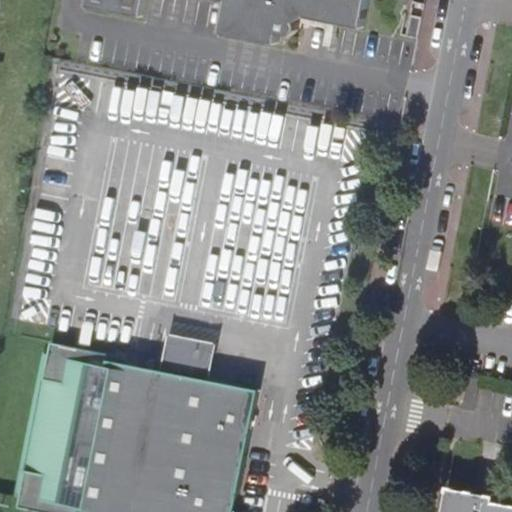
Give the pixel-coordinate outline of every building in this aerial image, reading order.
[(85,0),(85,6),(142,17),(145,0),(216,0),(227,2),(221,32),(278,42),(279,36),(290,37),(294,36),(296,35),(297,33),(298,27),(297,22),(304,16),(364,27),(369,0),(85,0)] [(413,41),(420,3),(408,1),(401,38),(413,41)] [(168,329),(160,367),(208,377),(216,339),(168,329)] [(208,377),(160,367),(126,360),(127,354),(51,339),(18,504),(58,511),(233,511),(258,385),(208,377)] [(463,401),(467,376),(456,374),(452,399),(463,401)] [(479,378),(469,377),(462,409),(473,411),(479,378)] [(511,511),(511,504),(495,502),(496,496),(447,487),(442,511),(511,511)]
